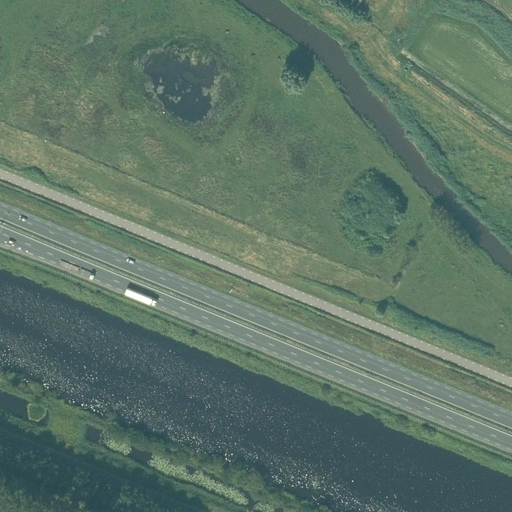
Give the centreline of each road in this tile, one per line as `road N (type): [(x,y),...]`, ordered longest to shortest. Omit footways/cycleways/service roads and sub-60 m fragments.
road 1 (trunk): [(0,232),(511,443)]
road 2 (trunk): [(511,422),(0,211)]
road 3 (unclassified): [(0,172),(511,382)]
road 4 (track): [(511,140),(297,0)]
road 5 (unclassified): [(191,511),(0,434)]
